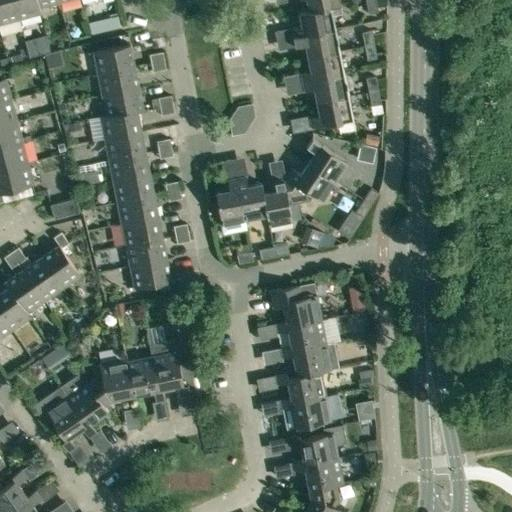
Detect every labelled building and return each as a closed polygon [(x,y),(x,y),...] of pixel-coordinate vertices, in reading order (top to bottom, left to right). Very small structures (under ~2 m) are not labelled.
[(0,0),(0,22),(17,18),(12,0),(0,0)] [(12,0),(17,18),(38,13),(35,0),(12,0)] [(57,0),(35,0),(38,13),(41,12),(39,7),(58,2),(57,0)] [(339,0),(306,0),(309,10),(299,12),(299,13),(341,4),(339,0)] [(375,0),(365,0),(368,13),(378,12),(375,0)] [(341,4),(299,13),(302,26),(292,28),(294,37),(335,29),(333,17),(343,15),(341,4)] [(116,15),(106,17),(109,29),(119,26),(116,15)] [(335,29),(294,37),(295,46),(305,44),(308,57),(340,51),(335,29)] [(365,46),(374,44),(371,30),(362,32),(365,46)] [(97,73),(134,65),(130,44),(93,51),(97,73)] [(374,44),(365,46),(367,60),(377,58),(374,44)] [(340,51),(308,57),(310,70),(301,72),(302,82),(344,73),(340,51)] [(151,63),(164,60),(162,52),(149,54),(151,63)] [(165,69),(164,60),(151,63),(153,71),(165,69)] [(138,87),(134,65),(97,73),(102,94),(138,87)] [(344,73),(302,82),(304,91),(314,89),(317,102),(349,96),(344,73)] [(366,78),(369,92),(378,90),(375,76),(366,78)] [(0,101),(11,99),(5,78),(0,79),(0,101)] [(142,108),(138,87),(102,94),(106,115),(100,116),(100,117),(142,108)] [(381,104),(378,90),(369,92),(371,106),(381,104)] [(158,98),(159,106),(172,104),(170,95),(158,98)] [(311,127),(337,122),(339,133),(355,130),(353,119),(349,96),(317,102),(319,115),(310,117),(311,127)] [(0,124),(17,120),(11,99),(0,101),(0,124)] [(237,105),(228,119),(231,135),(245,132),(255,115),(253,103),(237,105)] [(174,112),(172,104),(159,106),(161,114),(174,112)] [(143,110),(142,108),(100,117),(104,139),(141,131),(137,111),(143,110)] [(17,120),(0,124),(0,147),(22,142),(17,120)] [(104,139),(109,160),(145,153),(141,131),(104,139)] [(158,149),(171,147),(169,138),(156,141),(158,149)] [(307,163),(334,181),(347,161),(312,138),(306,146),(315,152),(307,163)] [(0,170),(28,163),(22,142),(0,147),(0,170)] [(171,147),(158,149),(160,158),(172,155),(171,147)] [(150,174),(145,153),(109,160),(113,182),(150,174)] [(33,184),(28,163),(0,170),(0,201),(13,199),(11,191),(33,184)] [(334,181),(307,163),(300,174),(292,168),(285,178),(288,202),(291,217),(300,215),(297,200),(308,198),(311,194),(321,200),(334,181)] [(154,196),(150,174),(113,182),(117,203),(154,196)] [(236,178),(244,219),(266,215),(263,193),(261,183),(247,186),(245,176),(236,178)] [(215,192),(221,224),(223,233),(246,229),(244,219),(236,178),(227,180),(229,189),(215,192)] [(275,190),(263,193),(266,215),(268,225),(292,220),(291,217),(288,202),(285,178),(273,180),(275,190)] [(166,192),(179,189),(177,181),(165,183),(166,192)] [(371,188),(363,200),(371,205),(379,193),(371,188)] [(179,189),(166,192),(168,200),(181,198),(179,189)] [(158,217),(154,196),(117,203),(122,225),(158,217)] [(74,198),(50,205),(53,218),(78,212),(74,198)] [(355,212),(363,217),(371,205),(363,200),(355,212)] [(158,217),(122,225),(126,246),(162,239),(158,217)] [(173,226),(175,234),(188,232),(186,225),(178,225),(173,226)] [(59,245),(41,257),(62,288),(80,275),(62,247),(68,243),(61,232),(54,237),(59,245)] [(188,232),(175,234),(177,243),(190,240),(188,232)] [(167,261),(162,239),(126,246),(130,268),(167,261)] [(274,256),(288,253),(287,244),(273,246),(274,256)] [(274,256),(273,246),(259,249),(261,259),(274,256)] [(18,247),(11,252),(18,263),(25,258),(18,247)] [(251,251),(237,253),(238,263),(253,260),(251,251)] [(11,268),(18,263),(11,252),(4,257),(11,268)] [(44,300),(62,288),(41,257),(23,269),(44,300)] [(171,280),(167,261),(130,268),(134,288),(167,281),(168,289),(181,287),(180,278),(171,280)] [(23,269),(4,282),(29,317),(30,316),(27,312),(44,300),(23,269)] [(7,287),(0,291),(0,313),(11,329),(29,317),(4,282),(7,287)] [(313,282),(300,284),(270,290),(273,307),(283,305),(286,320),(276,322),(277,327),(320,317),(313,282)] [(0,336),(11,329),(0,313),(0,336)] [(320,317),(277,327),(278,331),(288,330),(291,345),(281,347),(282,352),(326,343),(320,317)] [(333,341),(326,343),(282,352),(283,356),(293,354),(297,373),(321,370),(331,368),(338,367),(333,341)] [(177,351),(151,356),(160,399),(164,398),(162,388),(178,385),(180,395),(189,393),(187,383),(183,383),(177,351)] [(155,400),(160,399),(151,356),(127,360),(127,358),(126,358),(133,394),(153,390),(155,400)] [(133,394),(126,358),(92,365),(94,377),(89,381),(103,404),(111,399),(133,394)] [(321,370),(297,373),(287,375),(286,372),(275,374),(277,383),(287,381),(290,396),(280,398),(281,403),(325,394),(321,370)] [(82,371),(59,386),(92,433),(96,430),(90,422),(108,410),(103,404),(89,381),(82,371)] [(46,423),(51,419),(65,438),(61,440),(68,450),(75,444),(70,436),(83,427),(88,436),(92,433),(59,386),(33,404),(46,423)] [(325,394),(281,403),(282,408),(292,406),(296,426),(330,420),(325,394)] [(373,415),(370,400),(357,403),(360,418),(373,415)] [(323,427),(325,433),(300,438),(299,434),(288,436),(290,445),(300,443),(303,459),(293,461),(294,465),(338,457),(336,445),(346,443),(343,423),(323,427)] [(343,482),(338,457),(294,465),(295,470),(305,468),(309,488),(335,483),(343,482)] [(0,511),(11,511),(38,494),(35,490),(27,496),(18,483),(26,477),(21,469),(12,475),(14,479),(0,488),(0,511)] [(311,497),(303,511),(345,511),(346,511),(335,505),(338,498),(335,483),(309,488),(311,497)] [(11,511),(50,511),(47,511),(38,511),(32,504),(41,498),(38,494),(11,511)]
